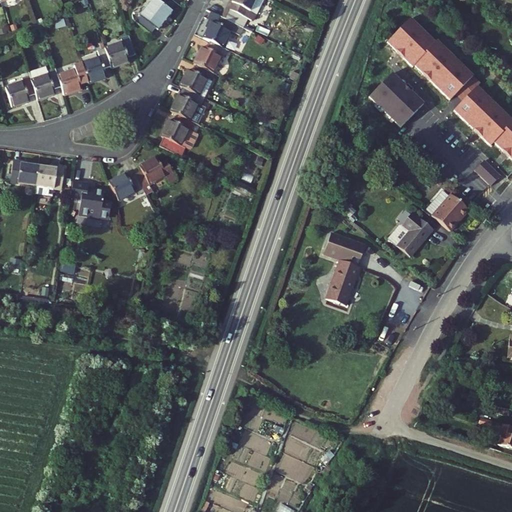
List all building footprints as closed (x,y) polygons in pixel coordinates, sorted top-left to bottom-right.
[(111,0),(90,0),(93,8),(112,1),(111,0)] [(171,12),(155,0),(152,0),(135,22),(151,34),(155,27),(158,30),(171,12)] [(230,0),(227,9),(222,18),(237,25),(242,16),(252,21),(256,15),(257,15),(264,0),(230,0)] [(205,27),(208,29),(212,22),(217,24),(220,17),(210,12),(206,19),(208,20),(205,27)] [(212,43),(222,48),(230,31),(240,36),(244,28),(237,25),(220,17),(217,24),(212,22),(208,29),(204,39),(212,43)] [(434,43),(410,19),(387,42),(412,67),(414,65),(450,100),(456,94),(473,76),(436,41),(434,43)] [(122,42),(105,48),(110,67),(111,68),(129,62),(127,57),(135,54),(129,37),(121,39),(122,42)] [(194,64),(197,65),(213,73),(221,56),(224,57),(228,50),(222,48),(212,43),(208,50),(203,47),(194,64)] [(100,58),(81,64),(87,82),(88,84),(106,78),(103,69),(110,67),(105,48),(97,51),(100,58)] [(57,75),(61,87),(64,95),(82,89),(80,85),(87,82),(81,64),(74,66),(75,69),(57,75)] [(183,88),(199,96),(207,79),(210,80),(214,74),(213,73),(197,65),(193,72),(188,70),(180,87),(183,88)] [(53,89),(61,87),(57,75),(55,68),(47,71),(47,70),(46,69),(44,69),(28,74),(29,76),(35,94),(37,100),(55,95),(53,89)] [(368,97),(400,127),(423,104),(410,92),(413,89),(407,83),(404,86),(391,73),(368,97)] [(29,101),(28,97),(35,94),(29,76),(22,78),(23,82),(4,88),(11,107),(29,101)] [(463,101),(477,87),(480,83),(473,76),(456,94),(463,101)] [(511,159),(511,121),(477,87),(463,101),(454,110),(490,146),(494,142),(511,159)] [(171,112),(178,115),(195,124),(204,106),(201,105),(204,98),(199,96),(183,88),(171,112)] [(284,110),(278,107),(276,112),(282,115),(284,110)] [(196,133),(191,131),(195,124),(178,115),(174,122),(170,120),(162,137),(164,138),(159,147),(176,156),(181,157),(185,149),(188,150),(191,149),(197,136),(196,133)] [(166,161),(159,165),(156,158),(139,167),(141,171),(134,174),(143,192),(145,195),(152,191),(149,185),(165,176),(168,183),(176,179),(166,161)] [(26,165),(26,162),(14,160),(11,183),(36,186),(39,166),(26,165)] [(484,161),(475,170),(491,186),(500,176),(484,161)] [(52,168),(39,166),(36,186),(62,190),(65,168),(53,166),(52,168)] [(128,178),(126,174),(108,183),(118,201),(135,192),(137,195),(143,192),(134,174),(128,178)] [(88,184),(72,181),(70,200),(80,201),(78,216),(90,218),(90,217),(105,219),(108,217),(110,202),(102,201),(103,191),(87,189),(88,184)] [(435,201),(442,206),(450,197),(443,191),(435,201)] [(451,195),(433,217),(451,233),(457,226),(456,225),(460,219),(462,219),(469,211),(451,195)] [(426,211),(433,216),(442,206),(435,201),(426,211)] [(411,257),(433,230),(413,214),(403,225),(410,231),(398,246),(411,257)] [(322,255),(357,266),(365,245),(330,233),(322,255)] [(340,261),(326,300),(346,306),(359,267),(340,261)] [(483,420),(480,427),(492,431),(494,423),(483,420)] [(511,428),(505,426),(498,448),(511,452),(511,428)] [(289,465),(288,459),(277,460),(279,473),(299,470),(298,464),(289,465)]
